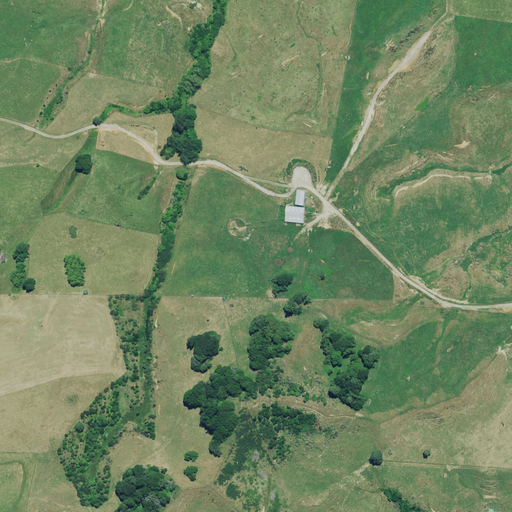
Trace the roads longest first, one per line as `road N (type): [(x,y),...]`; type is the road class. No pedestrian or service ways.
road 1 (track): [(0,118),(61,137),(115,127),(164,162),(216,162),(278,196),(302,184),(444,303),(511,304)]
road 2 (track): [(324,200),(375,95),(448,13),(448,0)]
